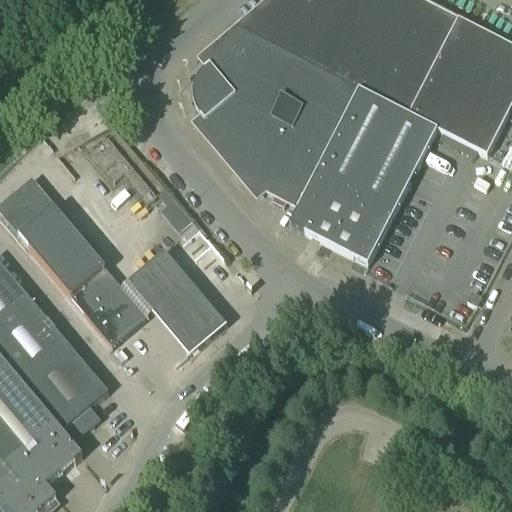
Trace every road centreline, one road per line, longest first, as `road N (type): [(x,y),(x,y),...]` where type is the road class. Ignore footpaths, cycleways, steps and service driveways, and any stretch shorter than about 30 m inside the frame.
road 1 (unclassified): [(297,292),(148,112),(155,62),(228,0)]
road 2 (unclassified): [(123,511),(211,363),(297,292)]
road 3 (unclassified): [(473,373),(297,292)]
road 4 (unknown): [(213,296),(71,173)]
road 5 (unknown): [(126,398),(181,324),(213,296)]
